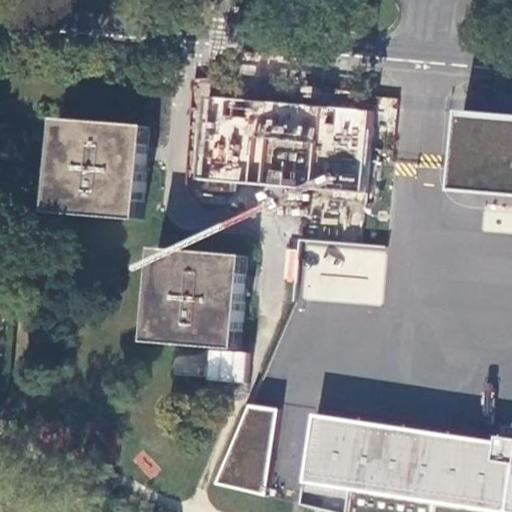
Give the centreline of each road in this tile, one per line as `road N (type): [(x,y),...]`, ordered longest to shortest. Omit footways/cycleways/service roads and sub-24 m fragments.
road 1 (residential): [(189,34),(172,228),(410,248),(426,53)]
road 2 (tertiary): [(189,34),(426,53)]
road 3 (tertiary): [(0,18),(189,34)]
road 4 (unknown): [(386,246),(372,405)]
